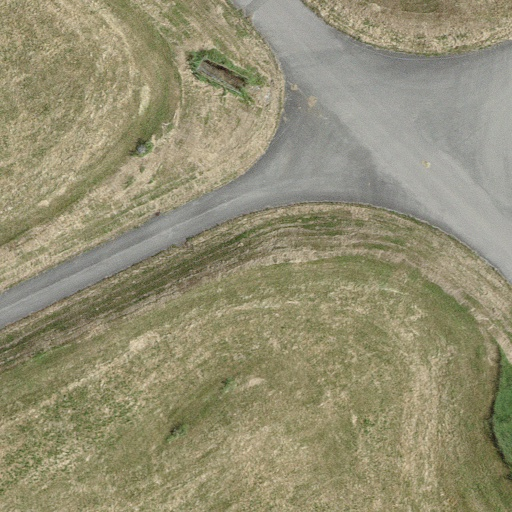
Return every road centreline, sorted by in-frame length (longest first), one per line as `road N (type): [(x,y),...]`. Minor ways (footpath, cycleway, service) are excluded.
road 1 (unclassified): [(397,128),(0,315)]
road 2 (unclassified): [(264,0),(397,128)]
road 3 (unclassified): [(397,128),(511,241)]
road 4 (unclassified): [(511,73),(397,128)]
